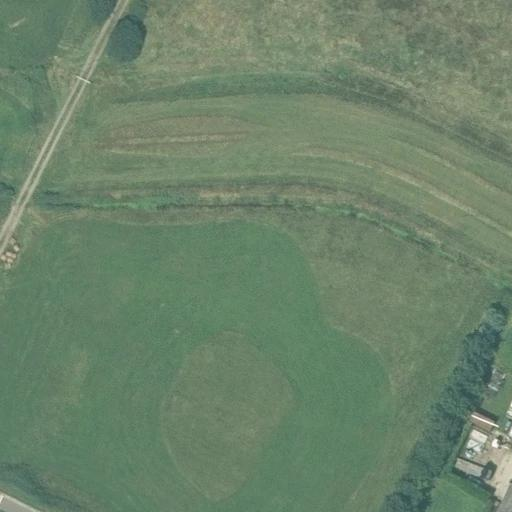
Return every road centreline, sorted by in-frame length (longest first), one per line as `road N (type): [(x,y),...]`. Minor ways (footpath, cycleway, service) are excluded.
road 1 (track): [(0,122),(49,144),(334,123),(511,208)]
road 2 (track): [(0,244),(122,0)]
